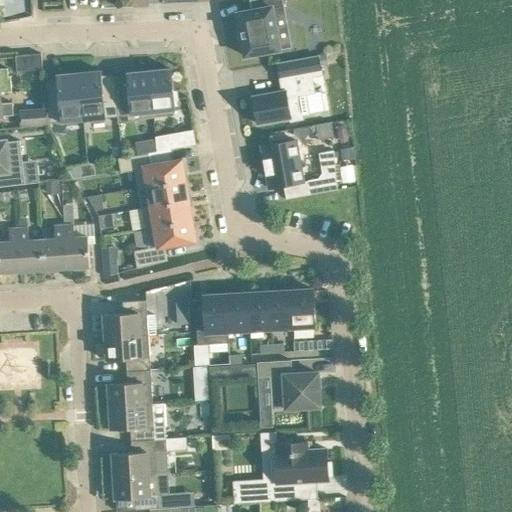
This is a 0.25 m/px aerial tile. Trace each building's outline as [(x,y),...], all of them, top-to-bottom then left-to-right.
[(282,0),(250,0),(252,10),(237,13),(245,56),(280,49),(273,10),(284,8),(282,0)] [(16,55),(17,71),(43,69),(42,53),(16,55)] [(283,91),(252,96),(257,123),(290,117),(290,121),(303,119),(303,115),(309,114),(306,94),(314,92),(311,76),(322,74),(318,55),(277,63),(283,91)] [(0,92),(12,91),(11,76),(9,76),(8,68),(0,68),(0,92)] [(152,70),(149,70),(154,117),(167,116),(166,111),(175,110),(175,103),(174,103),(173,92),(174,92),(172,76),(171,76),(171,69),(161,70),(161,69),(158,69),(158,70),(152,71),(152,70)] [(106,117),(117,116),(119,116),(116,86),(115,81),(102,82),(101,76),(102,76),(101,70),(89,71),(89,72),(82,72),(79,72),(83,120),(106,118),(106,117)] [(119,116),(117,116),(118,123),(154,117),(149,70),(146,71),(140,72),(139,71),(127,72),(127,78),(128,78),(128,85),(116,86),(119,116)] [(60,122),(83,120),(79,72),(75,73),(69,74),(69,73),(56,74),(57,80),(58,80),(58,87),(45,88),(49,123),(60,122)] [(0,92),(0,116),(2,116),(14,115),(13,102),(1,103),(0,92)] [(20,110),(21,126),(48,124),(47,108),(20,110)] [(193,129),(156,136),(157,151),(196,144),(196,142),(194,142),(192,131),(194,131),(193,129)] [(270,140),(271,145),(261,146),(269,188),(301,182),(304,181),(296,140),(286,142),(285,137),(270,140)] [(0,186),(25,184),(20,140),(6,141),(6,140),(0,140),(0,186)] [(304,181),(301,182),(303,195),(338,189),(334,150),(320,153),(323,173),(319,178),(304,181)] [(135,170),(138,188),(186,179),(182,158),(151,164),(149,153),(118,158),(121,172),(135,170)] [(78,165),(67,167),(73,178),(80,176),(78,165)] [(138,188),(141,208),(189,200),(186,179),(138,188)] [(62,193),(61,180),(47,181),(48,194),(62,193)] [(15,190),(0,191),(0,201),(17,199),(15,190)] [(104,209),(101,194),(87,196),(96,210),(104,209)] [(141,208),(145,228),(193,220),(189,200),(141,208)] [(139,207),(129,209),(133,228),(143,226),(139,207)] [(99,215),(100,228),(114,226),(112,213),(99,215)] [(193,220),(145,228),(148,248),(134,250),(135,257),(137,268),(167,260),(167,257),(165,246),(197,241),(193,220)] [(42,239),(44,270),(67,268),(64,224),(56,225),(54,225),(55,238),(42,239)] [(74,237),(74,224),(64,224),(67,268),(90,267),(89,242),(88,236),(87,236),(74,237)] [(10,241),(0,241),(0,272),(21,271),(19,227),(9,228),(10,241)] [(28,227),(19,227),(21,271),(44,270),(42,239),(29,239),(28,227)] [(117,264),(104,265),(104,276),(118,272),(117,264)] [(314,289),(291,290),(293,327),(315,325),(313,290),(314,290),(314,289)] [(291,290),(269,291),(271,328),(293,327),(291,290)] [(269,291),(247,293),(249,329),(271,328),(269,291)] [(247,293),(226,294),(228,330),(249,329),(247,293)] [(204,307),(196,308),(198,344),(227,342),(227,331),(224,294),(203,295),(203,296),(203,300),(204,307)] [(105,337),(110,337),(149,335),(156,334),(155,315),(147,316),(146,300),(122,301),(123,313),(103,314),(104,330),(105,337)] [(190,310),(177,311),(178,323),(191,322),(190,310)] [(151,369),(149,335),(110,337),(105,337),(106,360),(126,359),(127,371),(151,369)] [(312,340),(294,341),(294,342),(294,351),(306,350),(313,350),(312,340)] [(271,344),(272,352),(285,351),(284,343),(271,344)] [(271,344),(260,344),(261,353),(272,352),(271,344)] [(242,354),(229,355),(230,363),(242,362),(242,354)] [(210,356),(194,357),(195,365),(210,364),(210,356)] [(270,376),(272,409),(320,406),(318,372),(292,373),(291,359),(257,361),(258,377),(270,376)] [(210,378),(237,376),(236,364),(209,366),(210,378)] [(208,365),(198,366),(199,386),(209,385),(208,365)] [(109,407),(114,406),(153,404),(151,369),(127,371),(128,383),(108,384),(109,399),(109,407)] [(131,428),(131,440),(155,439),(153,404),(114,406),(109,407),(110,429),(131,428)] [(166,438),(155,439),(131,440),(132,452),(112,453),(113,476),(119,476),(157,473),(168,472),(166,438)] [(308,441),(276,443),(276,451),(275,451),(277,479),(269,480),(269,479),(233,481),(234,503),(239,503),(251,502),(260,502),(274,501),(319,498),(319,497),(318,497),(317,481),(329,480),(329,476),(333,476),(332,461),(328,461),(327,448),(308,449),(308,441)] [(156,508),(159,508),(157,473),(119,476),(113,476),(115,499),(135,498),(136,510),(150,509),(156,508)] [(274,511),(274,501),(260,502),(260,511),(274,511)]
